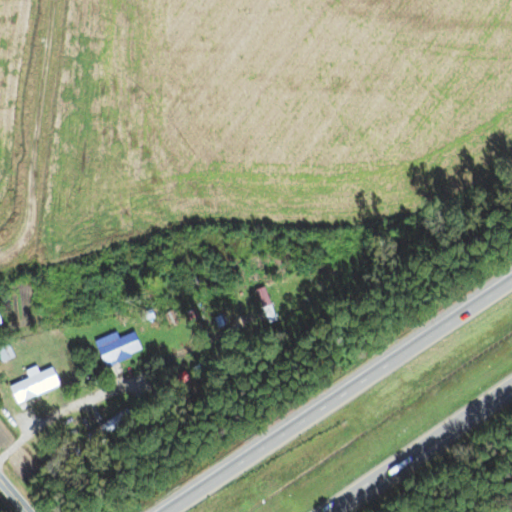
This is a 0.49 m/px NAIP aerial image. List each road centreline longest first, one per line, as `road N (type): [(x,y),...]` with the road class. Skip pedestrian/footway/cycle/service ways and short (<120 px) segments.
road 1 (motorway): [(511,280),(164,511)]
road 2 (motorway): [(332,511),(511,388)]
